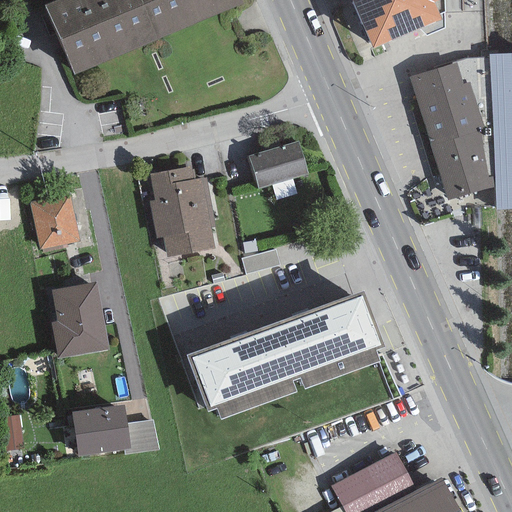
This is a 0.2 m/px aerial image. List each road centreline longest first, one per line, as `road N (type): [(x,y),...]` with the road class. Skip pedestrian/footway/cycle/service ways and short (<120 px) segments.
road 1 (primary): [(511,506),(330,96)]
road 2 (residential): [(0,177),(157,146),(330,96)]
